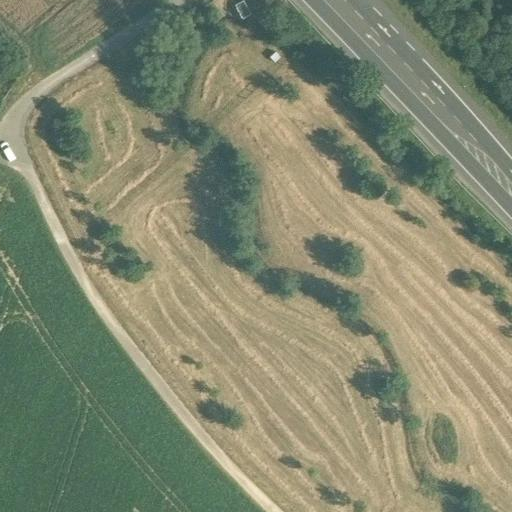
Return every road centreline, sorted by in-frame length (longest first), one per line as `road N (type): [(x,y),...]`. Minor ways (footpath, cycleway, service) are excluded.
road 1 (track): [(183,0),(33,98),(9,140),(101,311),(201,447),(265,511)]
road 2 (primary): [(511,192),(351,19)]
